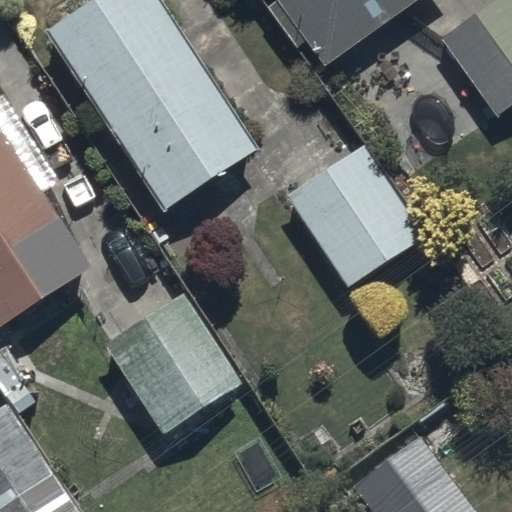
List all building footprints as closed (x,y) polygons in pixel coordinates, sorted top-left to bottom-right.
[(167,0),(78,0),(46,21),(165,205),(261,144),(167,0)] [(280,0),(325,61),(408,0),(280,0)] [(511,100),(511,0),(486,0),(444,32),(501,109),(511,100)] [(0,320),(93,259),(44,184),(63,172),(7,86),(0,90),(0,320)] [(424,230),(363,139),(286,191),(347,281),(424,230)] [(242,377),(182,287),(104,339),(164,429),(242,377)] [(83,511),(7,398),(0,403),(0,511),(83,511)] [(354,484),(374,511),(475,511),(421,436),(354,484)]
